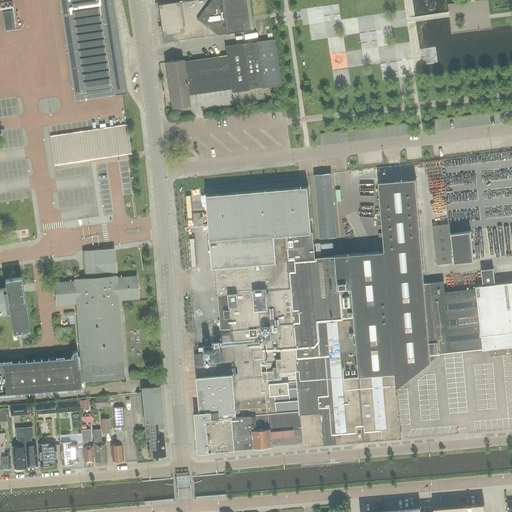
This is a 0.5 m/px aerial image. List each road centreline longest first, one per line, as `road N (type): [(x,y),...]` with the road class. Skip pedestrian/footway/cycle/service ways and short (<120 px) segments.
road 1 (unclassified): [(159,170),(511,129)]
road 2 (residential): [(511,438),(181,467)]
road 3 (residential): [(185,508),(511,479)]
road 4 (unclassified): [(181,467),(159,170)]
road 5 (residential): [(181,467),(0,483)]
road 6 (unclassified): [(159,170),(135,0)]
road 7 (unknown): [(437,426),(425,370),(403,392),(408,428),(426,427)]
road 8 (unknown): [(142,47),(273,30)]
road 9 (unknown): [(44,182),(90,176),(88,213),(49,216)]
